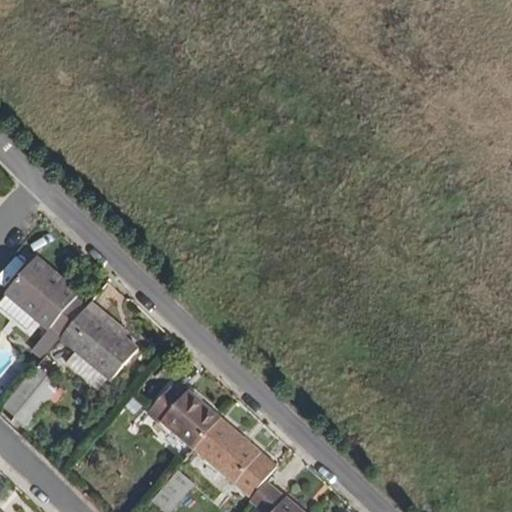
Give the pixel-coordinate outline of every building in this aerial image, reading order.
[(88,307),(76,297),(80,292),(38,256),(7,291),(15,298),(39,318),(52,330),(61,338),(88,307)] [(39,318),(15,298),(4,311),(28,331),(39,318)] [(129,331),(94,300),(89,305),(125,336),(129,331)] [(125,336),(89,305),(88,307),(61,338),(77,351),(109,379),(112,381),(140,349),(125,336)] [(52,349),(61,338),(52,330),(43,341),(52,349)] [(109,379),(77,351),(67,363),(99,390),(109,379)] [(32,428),(47,388),(44,387),(49,374),(26,365),(6,417),(32,428)] [(222,418),(188,390),(182,396),(170,386),(147,414),(160,424),(162,421),(195,449),(222,418)] [(278,464),(222,418),(195,449),(251,496),(265,480),(278,464)] [(151,504),(161,511),(174,511),(194,486),(176,472),(151,504)] [(303,511),(265,480),(251,496),(249,499),(264,511),(303,511)]
